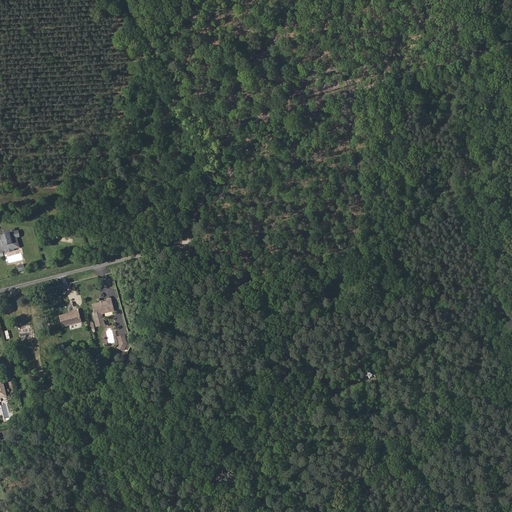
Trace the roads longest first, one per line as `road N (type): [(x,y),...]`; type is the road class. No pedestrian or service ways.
road 1 (track): [(67,511),(187,242)]
road 2 (residential): [(0,290),(187,242)]
road 3 (track): [(218,155),(130,0)]
road 4 (track): [(218,155),(291,0)]
